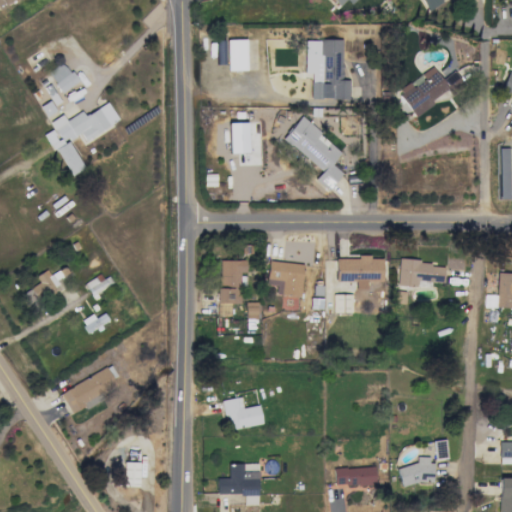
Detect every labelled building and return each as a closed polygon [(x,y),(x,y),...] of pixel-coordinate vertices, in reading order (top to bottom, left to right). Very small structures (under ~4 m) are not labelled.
[(419,0),(426,10),(441,0),(419,0)] [(226,71),(245,70),(245,39),(226,40),(226,71)] [(341,39),(302,39),(303,74),(308,74),(309,98),(348,98),(348,79),(341,79),(341,39)] [(75,83),(64,62),(47,71),(58,92),(75,83)] [(414,116),(461,82),(458,78),(460,77),(455,70),(441,80),(430,66),(396,91),(414,116)] [(511,73),(506,71),(499,89),(511,94),(511,73)] [(117,121),(106,102),(83,116),(80,111),(65,120),(61,114),(48,122),(52,128),(44,133),(69,176),(83,168),(66,140),(79,133),(83,140),(117,121)] [(341,173),(330,164),(340,151),(298,117),(281,138),(320,170),(313,180),(326,191),(341,173)] [(245,122),(227,122),(228,153),(246,152),(245,122)] [(508,148),(497,148),(496,199),(507,199),(508,148)] [(335,259),(335,281),(354,281),(354,289),(365,288),(365,280),(382,280),(381,259),(369,259),(369,255),(357,255),(357,259),(335,259)] [(218,259),(216,303),(239,304),(240,272),(245,273),(245,260),(218,259)] [(301,263),(267,261),(265,285),(275,286),(275,295),(299,296),(301,263)] [(443,263),(397,261),(396,286),(416,286),(416,281),(442,282),(443,263)] [(37,302),(55,291),(51,285),(67,274),(62,266),(49,275),(45,269),(34,276),(38,282),(28,288),(37,302)] [(90,296),(112,285),(105,272),(83,284),(90,296)] [(511,272),(496,272),(494,307),(511,308),(511,272)] [(403,303),(403,291),(393,290),(392,303),(403,303)] [(332,313),(350,313),(350,294),(332,294),(332,313)] [(254,302),(244,302),(244,319),(255,318),(254,302)] [(58,392),(69,413),(119,386),(108,365),(58,392)] [(220,399),(222,417),(227,416),(228,428),(260,424),(258,405),(241,407),(239,397),(220,399)] [(497,442),(498,464),(511,463),(511,423),(510,424),(511,441),(497,442)] [(445,458),(443,439),(431,441),(433,459),(445,458)] [(431,457),(415,456),(414,466),(398,465),(397,483),(430,484),(431,457)] [(215,478),(216,495),(257,494),(256,463),(227,464),(227,478),(215,478)] [(373,466),(332,468),(333,485),(374,483),(373,466)] [(511,511),(511,477),(497,477),(496,511),(511,511)]
